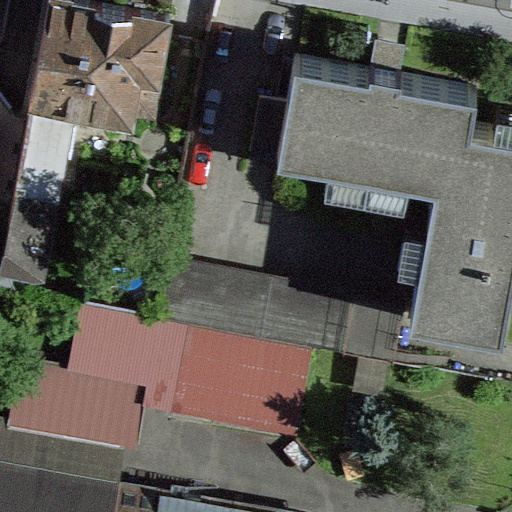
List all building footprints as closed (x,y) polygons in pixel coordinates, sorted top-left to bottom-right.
[(153,104),(170,12),(104,0),(48,0),(14,184),(52,191),(60,148),(67,149),(72,124),(64,122),(68,104),(131,115),(134,101),(153,104)] [(369,66),(297,53),(289,97),(281,146),(283,146),(437,174),(414,309),(502,324),(511,269),(511,127),(469,120),(476,85),(398,71),(394,65),(376,63),(369,66)] [(281,146),(289,97),(259,92),(250,148),(282,153),(283,146),(281,146)] [(52,191),(14,184),(1,263),(38,269),(52,191)] [(394,357),(404,303),(166,258),(156,311),(191,318),(312,341),(394,357)] [(144,375),(156,311),(83,295),(72,366),(24,357),(13,418),(136,440),(148,376),(144,375)] [(179,382),(191,318),(156,311),(144,375),(148,376),(179,382)] [(312,341),(191,318),(179,382),(176,399),(297,422),(312,341)] [(309,511),(0,459),(0,511),(309,511)]
